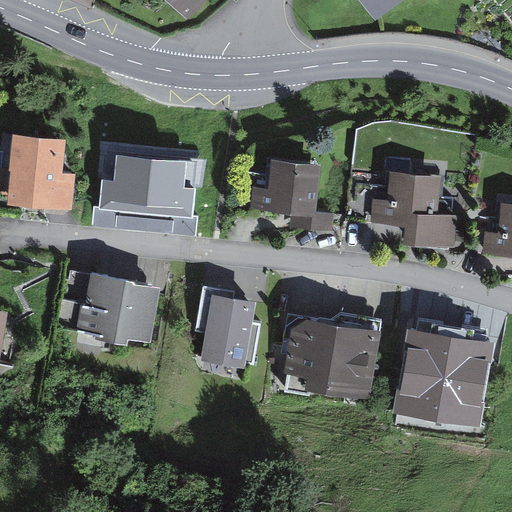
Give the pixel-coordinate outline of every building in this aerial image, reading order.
[(369,0),(382,17),(405,0),(369,0)] [(16,192),(77,200),(86,136),(25,128),(16,192)] [(261,206),(322,214),(331,150),(270,142),(261,206)] [(378,223),(439,231),(447,167),(387,158),(378,223)] [(488,250),(511,253),(511,187),(497,186),(488,250)] [(157,290),(93,278),(84,329),(148,340),(157,290)] [(252,303),(214,297),(204,359),(242,365),(252,303)] [(296,384),(364,395),(374,333),(306,322),(296,384)] [(489,336),(412,323),(398,405),(475,417),(489,336)]
